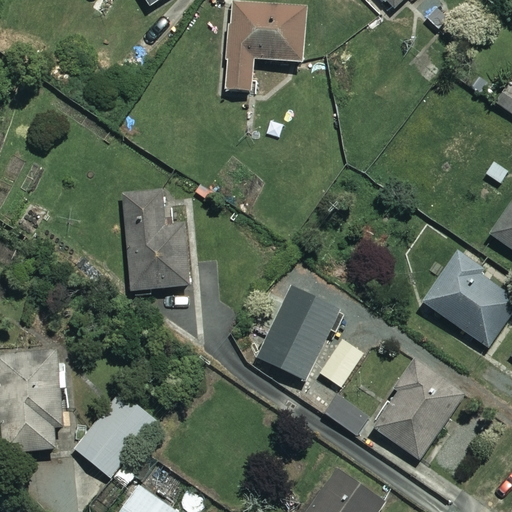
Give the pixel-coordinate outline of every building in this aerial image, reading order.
[(145,0),(151,9),(165,0),(145,0)] [(309,10),(233,3),(226,91),(252,94),(255,60),(304,65),(309,10)] [(511,88),(500,108),(511,115),(511,88)] [(457,114),(438,99),(413,131),(431,146),(457,114)] [(301,157),(284,144),(271,160),(288,174),(301,157)] [(478,215),(498,191),(484,180),(465,204),(478,215)] [(186,223),(164,225),(161,193),(124,196),(131,293),(191,288),(186,223)] [(511,206),(491,236),(511,250),(511,206)] [(511,315),(511,296),(457,259),(425,305),(489,349),(511,315)] [(315,287),(311,295),(294,287),(258,359),(307,383),(343,311),(333,306),(337,298),(315,287)] [(366,351),(343,337),(320,376),(344,389),(366,351)] [(0,350),(0,397),(3,398),(4,453),(64,453),(62,350),(0,350)] [(465,394),(419,364),(374,430),(420,461),(465,394)] [(159,420),(123,392),(76,452),(112,480),(159,420)] [(378,511),(385,503),(338,470),(308,511),(378,511)] [(176,511),(138,487),(122,511),(176,511)]
